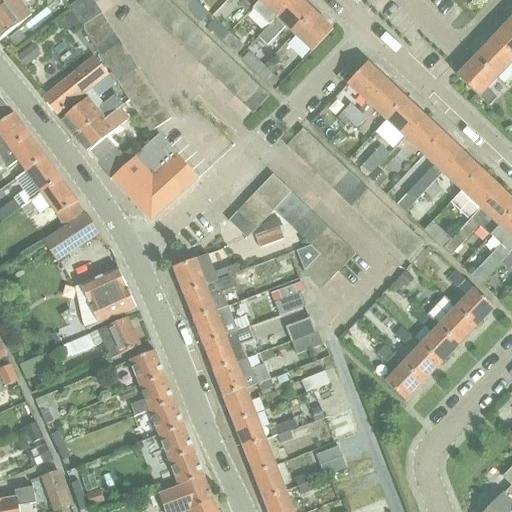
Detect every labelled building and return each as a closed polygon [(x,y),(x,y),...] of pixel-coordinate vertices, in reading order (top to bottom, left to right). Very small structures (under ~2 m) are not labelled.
[(0,3),(0,39),(30,15),(18,0),(3,0),(1,2),(0,3)] [(74,17),(95,3),(92,0),(77,0),(67,6),(74,17)] [(142,0),(138,5),(147,13),(159,0),(142,0)] [(172,4),(168,0),(159,0),(147,13),(156,22),(172,4)] [(207,14),(192,0),(186,7),(200,21),(207,14)] [(240,0),(250,9),(252,7),(258,0),(240,0)] [(291,0),(258,0),(252,7),(269,24),(291,0)] [(300,0),(291,0),(269,24),(258,34),(267,43),(283,26),(293,35),(314,13),(300,0)] [(95,3),(74,17),(81,27),(102,14),(95,3)] [(172,4),(156,22),(164,30),(181,12),(172,4)] [(190,21),(181,12),(164,30),(173,38),(190,21)] [(71,13),(59,21),(66,33),(78,24),(71,13)] [(332,30),(314,13),(293,35),(311,52),(332,30)] [(102,14),(81,27),(88,38),(109,24),(102,14)] [(221,40),(227,33),(212,19),(206,26),(221,40)] [(511,23),(509,20),(491,38),(511,57),(511,23)] [(190,21),(173,38),(181,46),(198,28),(190,21)] [(116,35),(109,24),(88,38),(95,48),(116,35)] [(198,28),(181,46),(190,55),(207,37),(198,28)] [(18,30),(8,38),(14,46),(25,38),(18,30)] [(227,33),(221,40),(235,54),(242,47),(227,33)] [(122,45),(116,35),(95,48),(101,59),(122,45)] [(216,46),(207,37),(190,55),(199,63),(216,46)] [(511,61),(511,57),(491,38),(474,57),(496,78),(511,61)] [(33,43),(18,55),(26,65),(41,53),(33,43)] [(129,56),(122,45),(101,59),(109,69),(129,56)] [(224,53),(216,46),(199,63),(207,71),(224,53)] [(255,73),(262,66),(247,52),(241,59),(255,73)] [(233,62),(224,53),(207,71),(216,79),(233,62)] [(81,97),(107,76),(108,75),(94,56),(42,98),(56,116),(57,115),(80,96),(81,97)] [(129,56),(109,69),(115,80),(136,66),(129,56)] [(496,78),(474,57),(456,75),(488,106),(496,98),(486,88),(496,78)] [(233,62),(216,79),(225,88),(242,70),(233,62)] [(366,102),(386,81),(366,62),(346,84),(366,102)] [(143,77),(136,66),(115,80),(122,91),(143,77)] [(277,80),(262,66),(255,73),(271,87),(277,80)] [(242,70),(225,88),(234,96),(250,79),(242,70)] [(80,96),(57,115),(74,136),(101,114),(104,118),(119,107),(122,104),(114,94),(103,104),(97,97),(113,84),(107,76),(81,97),(80,96)] [(150,87),(143,77),(122,91),(129,101),(150,87)] [(250,79),(234,96),(243,105),(259,87),(250,79)] [(405,98),(386,81),(366,102),(384,120),(405,98)] [(157,98),(150,87),(129,101),(136,112),(157,98)] [(259,87),(243,105),(252,114),(268,95),(259,87)] [(157,98),(136,112),(142,121),(163,107),(157,98)] [(405,98),(384,120),(403,137),(423,116),(405,98)] [(5,103),(0,107),(0,122),(13,113),(5,103)] [(348,120),(356,111),(350,105),(342,114),(348,120)] [(101,114),(74,136),(95,163),(109,179),(111,178),(127,163),(105,137),(114,130),(128,118),(119,107),(104,118),(101,114)] [(170,118),(163,107),(142,121),(149,132),(170,118)] [(365,120),(356,111),(348,120),(356,128),(365,120)] [(0,155),(29,135),(13,113),(0,122),(0,155)] [(423,116),(403,137),(422,155),(442,134),(423,116)] [(296,154),(312,137),(303,128),(286,145),(296,154)] [(407,193),(396,204),(405,212),(415,201),(425,190),(434,181),(441,173),(462,152),(442,134),(422,155),(433,165),(407,193)] [(45,157),(29,135),(0,155),(0,165),(4,162),(7,167),(18,160),(25,171),(45,157)] [(158,135),(127,163),(111,178),(150,221),(197,179),(158,135)] [(321,146),(312,137),(296,154),(305,163),(321,146)] [(388,140),(379,149),(387,156),(396,148),(388,140)] [(330,155),(321,146),(305,163),(314,172),(330,155)] [(462,152),(441,173),(460,191),(481,170),(462,152)] [(339,164),(330,155),(314,172),(323,181),(339,164)] [(372,155),(363,164),(372,172),(380,163),(372,155)] [(45,157),(25,171),(15,178),(23,190),(13,197),(20,207),(61,179),(45,157)] [(349,173),(339,164),(323,181),(332,190),(349,173)] [(378,167),(369,176),(379,186),(389,177),(378,167)] [(460,191),(450,202),(470,220),(480,210),(479,208),(499,187),(481,170),(460,191)] [(342,199),(358,181),(349,173),(332,190),(342,199)] [(272,174),(263,183),(281,202),(291,192),(272,174)] [(61,179),(20,207),(25,214),(35,207),(39,213),(50,205),(56,215),(64,227),(84,213),(76,203),(77,202),(61,179)] [(351,207),(367,190),(358,181),(342,199),(351,207)] [(442,188),(434,181),(425,190),(433,197),(442,188)] [(281,202),(263,183),(255,192),(273,210),(281,202)] [(497,226),(511,210),(511,199),(499,187),(479,208),(480,210),(470,220),(451,240),(450,239),(442,247),(451,255),(479,225),(489,235),(497,226)] [(360,215),(376,199),(367,190),(351,207),(360,215)] [(255,192),(245,202),(264,219),(273,210),(255,192)] [(281,202),(273,210),(283,219),(300,200),(291,192),(281,202)] [(369,224),(385,207),(376,199),(360,215),(369,224)] [(300,200),(283,219),(292,228),(310,210),(300,200)] [(245,202),(237,211),(255,229),(264,219),(245,202)] [(385,207),(369,224),(378,233),(395,216),(385,207)] [(319,219),(310,210),(292,228),(301,237),(319,219)] [(509,251),(511,248),(511,210),(489,235),(500,245),(472,275),(480,282),(500,261),(509,251)] [(255,229),(237,211),(228,220),(246,238),(255,229)] [(84,213),(64,227),(44,240),(57,261),(99,234),(85,213),(84,213)] [(404,225),(395,216),(378,233),(387,242),(404,225)] [(327,227),(319,219),(301,237),(310,245),(327,227)] [(450,239),(432,223),(424,230),(442,247),(450,239)] [(283,225),(279,227),(283,239),(288,237),(283,225)] [(404,225),(387,242),(396,251),(413,234),(404,225)] [(259,248),(283,239),(279,227),(255,236),(259,248)] [(336,235),(327,227),(310,245),(319,254),(336,235)] [(413,234),(396,251),(406,260),(422,243),(413,234)] [(345,244),(336,235),(319,254),(320,255),(328,263),(345,244)] [(345,244),(328,263),(338,271),(355,254),(345,244)] [(320,255),(319,254),(310,245),(296,251),(304,271),(312,263),(320,255)] [(417,271),(434,252),(428,246),(411,265),(417,271)] [(511,262),(511,254),(509,251),(500,261),(508,267),(511,262)] [(228,276),(239,273),(236,265),(214,274),(207,254),(173,268),(183,293),(228,276)] [(320,255),(312,263),(329,280),(338,271),(328,263),(320,255)] [(312,263),(304,271),(303,272),(321,289),(329,280),(312,263)] [(85,300),(78,303),(79,308),(81,321),(85,329),(98,323),(135,307),(126,287),(117,267),(79,285),(85,300)] [(399,279),(394,283),(402,290),(406,286),(407,287),(415,279),(406,270),(399,279)] [(464,279),(455,270),(447,278),(457,286),(464,279)] [(183,293),(193,319),(215,311),(226,307),(220,293),(233,289),(228,276),(183,293)] [(293,285),(271,294),(279,316),(306,306),(301,293),(297,295),(293,285)] [(466,295),(455,306),(476,325),(494,306),(473,287),(466,295)] [(427,315),(429,316),(437,324),(458,344),(476,325),(455,306),(446,298),(445,296),(427,315)] [(215,311),(193,319),(202,344),(225,336),(236,332),(248,328),(249,327),(245,317),(233,321),(228,308),(226,308),(226,307),(215,311)] [(429,316),(427,315),(419,307),(412,315),(421,324),(429,316)] [(140,345),(127,317),(97,330),(65,344),(72,357),(103,343),(110,358),(140,345)] [(310,318),(285,328),(292,343),(316,334),(310,318)] [(437,324),(420,343),(440,363),(458,344),(437,324)] [(411,335),(401,326),(394,334),(403,343),(411,335)] [(225,336),(202,344),(213,372),(246,358),(241,346),(254,341),(249,327),(248,328),(236,332),(225,336)] [(296,356),(322,346),(317,334),(316,334),(292,343),(296,356)] [(420,343),(402,362),(422,381),(440,363),(420,343)] [(393,353),(384,345),(376,352),(386,361),(393,353)] [(140,385),(165,375),(155,350),(130,360),(140,385)] [(38,356),(19,364),(26,379),(45,371),(38,356)] [(246,358),(213,372),(223,397),(244,389),(256,384),(268,380),(269,379),(264,366),(251,371),(246,358)] [(422,381),(402,362),(384,381),(404,400),(422,381)] [(0,372),(2,377),(14,372),(10,364),(0,368),(0,372)] [(14,372),(2,377),(6,386),(18,380),(14,372)] [(324,372),(301,381),(305,393),(328,384),(324,372)] [(287,374),(277,378),(280,384),(290,380),(287,374)] [(165,375),(140,385),(150,410),(175,400),(165,375)] [(268,380),(256,384),(259,393),(272,388),(268,380)] [(134,389),(121,394),(124,401),(137,395),(134,389)] [(244,389),(223,397),(233,423),(255,415),(244,389)] [(175,400),(150,410),(160,436),(184,426),(175,400)] [(53,418),(47,405),(40,408),(46,421),(53,418)] [(319,408),(310,411),(315,423),(323,419),(319,408)] [(265,440),(255,415),(233,423),(243,449),(265,440)] [(301,416),(289,421),(292,429),(304,424),(301,416)] [(28,435),(40,430),(37,422),(25,427),(28,435)] [(274,427),(268,430),(272,438),(278,436),(290,431),(287,422),(274,427)] [(184,426),(160,436),(169,460),(194,451),(184,426)] [(57,445),(64,442),(59,429),(51,433),(57,445)] [(44,437),(40,430),(28,435),(32,442),(44,437)] [(293,439),(290,431),(278,436),(281,444),(293,439)] [(26,438),(16,442),(20,451),(30,447),(26,438)] [(275,466),(265,440),(243,449),(253,474),(275,466)] [(64,442),(57,445),(63,458),(70,455),(64,442)] [(46,444),(28,452),(34,466),(53,458),(46,444)] [(338,447),(315,455),(319,466),(341,457),(338,447)] [(194,451),(169,460),(179,485),(204,475),(194,451)] [(341,457),(319,466),(324,477),(346,469),(341,457)] [(511,511),(511,465),(502,476),(511,484),(485,511),(511,511)] [(275,466),(253,474),(262,499),(284,491),(275,466)] [(57,472),(41,478),(45,489),(61,483),(57,472)] [(298,487),(310,482),(306,474),(294,478),(298,487)] [(180,511),(213,499),(204,475),(159,493),(166,511),(180,511)] [(75,494),(83,491),(78,478),(70,481),(75,494)] [(310,482),(298,487),(301,495),(313,490),(310,482)] [(15,496),(0,498),(0,511),(19,511),(19,506),(35,503),(32,488),(14,491),(15,496)] [(100,490),(86,496),(89,505),(96,507),(105,504),(100,490)] [(88,505),(83,491),(75,494),(80,508),(88,505)] [(292,511),(284,491),(262,499),(267,511),(292,511)] [(217,511),(213,499),(180,511),(217,511)]
